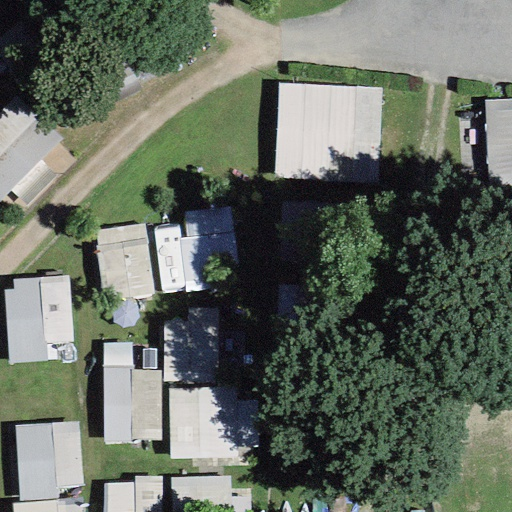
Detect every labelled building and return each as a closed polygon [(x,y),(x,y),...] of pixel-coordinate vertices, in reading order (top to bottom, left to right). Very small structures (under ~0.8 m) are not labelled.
[(278,174),(382,176),(384,78),(280,77),(278,174)] [(511,92),(479,94),(483,181),(511,179),(511,92)] [(9,98),(0,107),(0,178),(23,200),(68,152),(9,98)] [(150,221),(101,224),(105,291),(153,288),(150,221)] [(10,352),(76,348),(71,270),(6,273),(10,352)] [(165,378),(246,381),(249,307),(168,303),(165,378)] [(164,365),(133,365),(133,335),(106,335),(105,433),(164,433),(164,365)] [(169,385),(171,453),(244,449),(241,382),(169,385)] [(86,483),(83,414),(18,418),(22,486),(86,483)] [(175,511),(238,511),(236,466),(173,469),(175,511)] [(16,495),(16,511),(86,511),(85,492),(16,495)]
